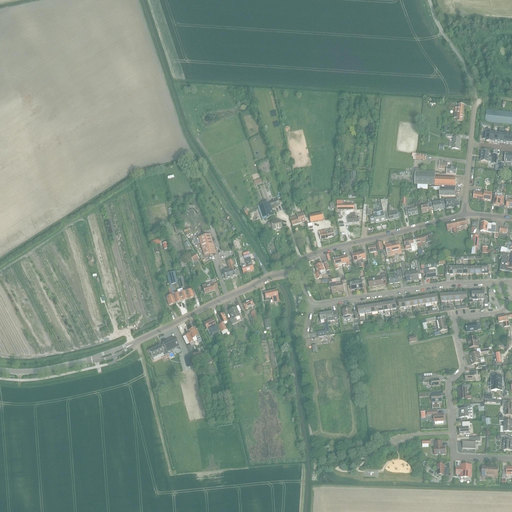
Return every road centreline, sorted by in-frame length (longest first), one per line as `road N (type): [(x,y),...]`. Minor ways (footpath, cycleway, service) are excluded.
road 1 (residential): [(310,305),(445,283),(511,282)]
road 2 (tertiary): [(295,269),(327,248),(464,214)]
road 3 (tertiary): [(133,343),(295,269)]
road 4 (residential): [(451,431),(449,386),(462,367),(456,320),(497,312),(511,298)]
